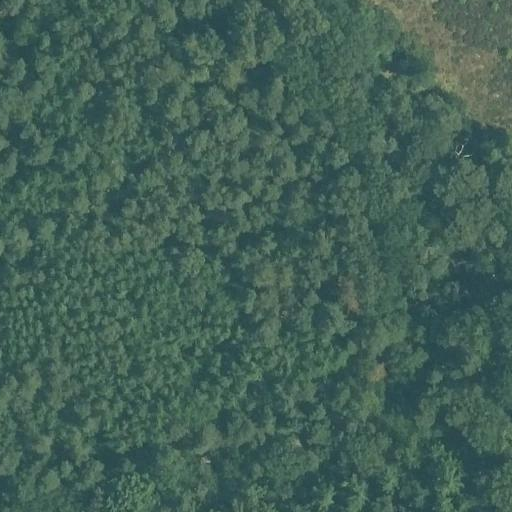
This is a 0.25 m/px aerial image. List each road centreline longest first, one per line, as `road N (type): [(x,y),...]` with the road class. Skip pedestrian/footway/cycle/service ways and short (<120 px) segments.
road 1 (track): [(276,0),(423,355),(511,423)]
road 2 (track): [(146,511),(387,442),(423,355)]
